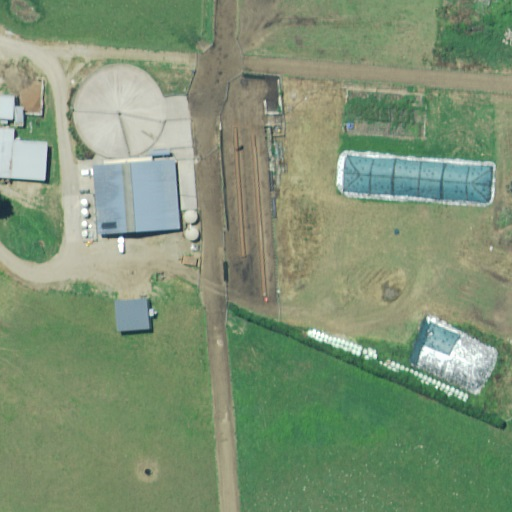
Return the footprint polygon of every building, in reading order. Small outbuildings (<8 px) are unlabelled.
[(47,98),(7,97),(7,119),(20,120),(20,126),(30,126),(30,118),(46,118),(47,98)] [(284,200),(279,125),(267,126),(269,149),(254,150),(257,200),(274,199),(275,213),(282,213),(281,200),(284,200)] [(21,129),(0,128),(0,177),(54,180),(56,143),(20,142),(21,129)] [(105,235),(187,230),(182,160),(179,161),(178,150),(156,152),(156,156),(110,159),(111,165),(100,166),(105,235)] [(96,195),(84,196),(88,245),(99,244),(96,195)] [(190,214),(190,216),(190,217),(190,219),(191,220),(192,221),(193,223),(194,223),(195,224),(197,225),(198,225),(199,225),(201,224),(202,224),(204,223),(205,222),(206,221),(206,219),(207,218),(207,217),(207,215),(207,214),(206,212),(205,211),(204,210),(203,209),(202,208),(200,208),(199,208),(197,208),(196,208),(194,209),(193,209),(192,210),(191,212),(190,213),(190,214)] [(190,233),(190,234),(191,236),(191,237),(192,238),(193,239),(194,240),(195,241),(197,242),(198,242),(199,242),(201,242),(202,241),(204,241),(205,240),(206,239),(207,237),(207,236),(207,235),(207,233),(207,232),(207,230),(206,229),(205,228),(204,227),(203,226),(201,225),(200,225),(198,225),(197,225),(196,226),(194,226),(193,227),(192,229),(191,230),(191,231),(190,233)]
